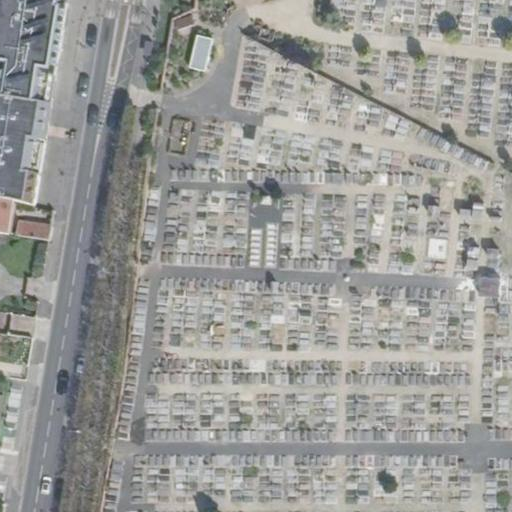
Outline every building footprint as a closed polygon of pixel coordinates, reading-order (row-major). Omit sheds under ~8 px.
[(0,0),(0,99),(53,108),(72,0),(0,0)] [(192,10),(173,19),(178,33),(197,24),(192,10)] [(191,67),(208,72),(217,38),(200,34),(191,67)] [(53,108),(0,99),(0,116),(50,126),(53,108)] [(0,200),(13,203),(35,206),(50,126),(0,116),(0,200)] [(185,140),(165,137),(164,144),(183,147),(185,140)] [(183,152),(163,148),(162,156),(181,160),(183,152)] [(0,200),(0,233),(6,235),(8,235),(13,204),(13,203),(0,200)] [(19,237),(50,241),(52,228),(21,223),(19,237)]
